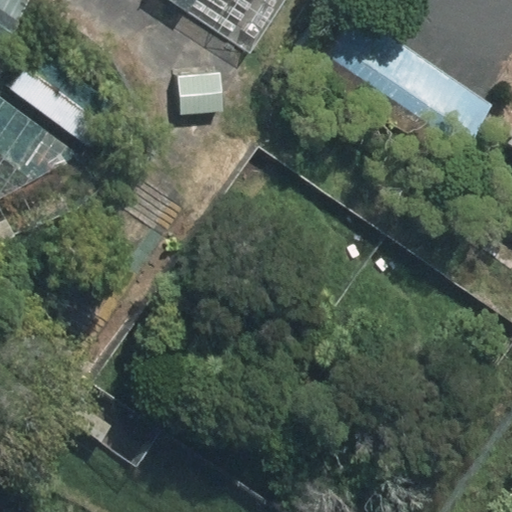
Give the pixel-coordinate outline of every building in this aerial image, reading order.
[(42,0),(0,0),(0,57),(43,1),(42,0)] [(283,0),(160,0),(241,59),(283,0)] [(331,0),(308,35),(450,133),(481,89),(350,0),(331,0)] [(0,196),(85,150),(4,89),(0,86),(0,196)] [(64,404),(96,424),(106,408),(74,388),(64,404)]
